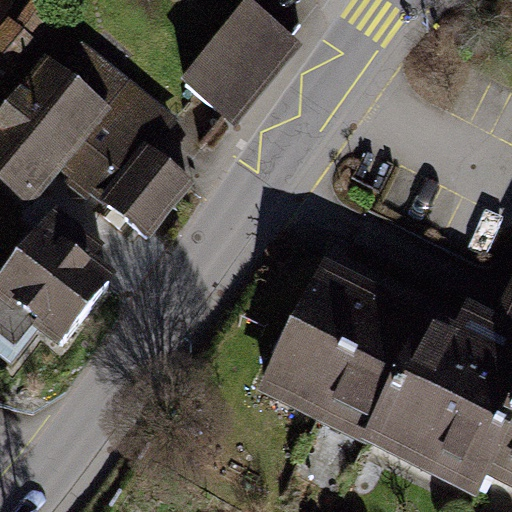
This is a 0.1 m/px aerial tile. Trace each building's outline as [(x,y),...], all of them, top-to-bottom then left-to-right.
[(290,44),(236,0),(229,0),(170,72),(227,119),(290,44)] [(60,82),(44,69),(0,123),(0,187),(39,218),(68,182),(147,246),(197,185),(159,154),(181,127),(86,50),(60,82)] [(120,290),(42,233),(2,287),(0,285),(0,360),(17,373),(45,335),(72,355),(120,290)] [(433,315),(330,266),(265,401),(368,450),(433,315)] [(511,353),(433,315),(368,450),(485,509),(495,489),(511,497),(511,353)]
